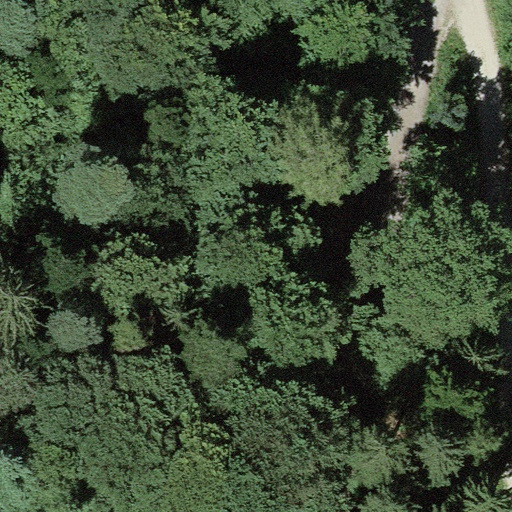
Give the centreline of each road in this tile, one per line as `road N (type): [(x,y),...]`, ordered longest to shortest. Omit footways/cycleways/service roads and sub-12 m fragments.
road 1 (track): [(330,511),(432,0)]
road 2 (track): [(511,245),(495,88),(466,0)]
